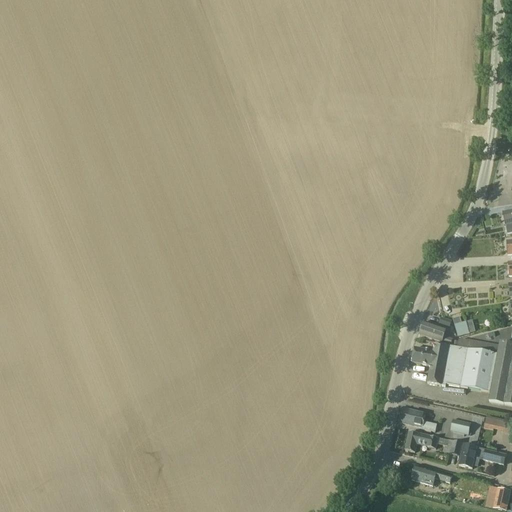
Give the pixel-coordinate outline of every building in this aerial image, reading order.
[(506,227),(508,235),(511,234),(511,211),(502,214),(505,227),(506,227)] [(438,325),(449,329),(452,322),(441,318),(438,325)] [(452,340),(444,337),(446,331),(423,323),(419,336),(441,344),(450,347),(452,340)] [(466,323),(454,326),(454,327),(457,338),(469,335),(466,323)] [(435,345),(433,353),(430,368),(427,385),(441,388),(445,388),(445,386),(491,395),(489,404),(511,408),(511,346),(500,344),(500,347),(463,340),(459,342),(457,350),(456,349),(451,349),(449,348),(435,345)] [(433,353),(415,349),(411,364),(430,368),(433,353)] [(426,415),(403,409),(399,424),(422,430),(421,431),(435,434),(437,426),(424,424),(426,415)] [(485,419),(484,430),(505,433),(506,422),(485,419)] [(468,437),(469,436),(470,431),(471,426),(453,421),(451,433),(468,437)] [(419,436),(409,434),(405,452),(415,454),(417,446),(428,448),(427,449),(435,451),(438,440),(419,435),(419,436)] [(462,446),(453,444),(450,455),(459,457),(462,446)] [(506,457),(485,452),(464,447),(459,467),(472,470),(473,468),(478,469),(480,461),(482,461),(503,467),(506,457)] [(443,483),(450,485),(452,478),(445,476),(445,477),(437,474),(415,467),(411,481),(432,488),(435,480),(443,483)] [(493,510),(502,511),(506,511),(510,493),(498,491),(493,510)]
